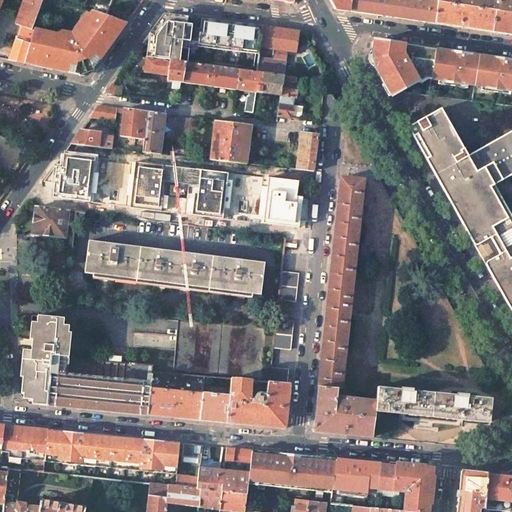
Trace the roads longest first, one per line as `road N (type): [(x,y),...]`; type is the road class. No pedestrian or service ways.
road 1 (secondary): [(331,33),(511,359)]
road 2 (residential): [(331,130),(297,442)]
road 3 (residential): [(297,442),(0,413)]
road 4 (residential): [(309,127),(92,94)]
road 5 (residential): [(331,33),(363,26),(511,48)]
road 6 (tertiary): [(0,224),(92,94)]
road 7 (residential): [(449,457),(297,442)]
road 8 (residential): [(173,0),(298,17),(320,10)]
